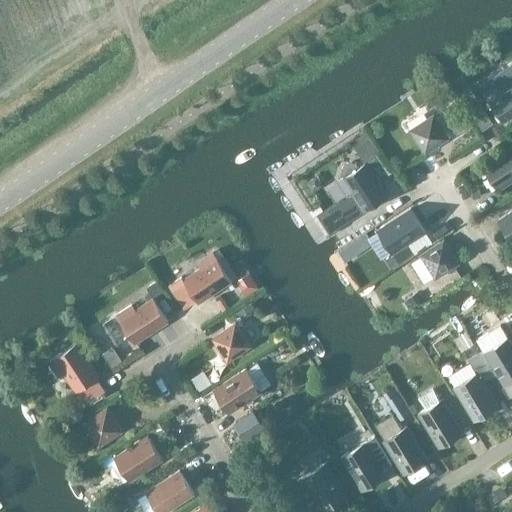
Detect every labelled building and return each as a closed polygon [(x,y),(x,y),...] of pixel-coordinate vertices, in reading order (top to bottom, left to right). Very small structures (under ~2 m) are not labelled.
[(484,89),(489,98),(488,99),(503,122),(511,116),(511,82),(503,89),(498,81),(493,80),(485,85),(484,89)] [(425,153),(448,138),(433,114),(410,130),(425,153)] [(367,129),(351,139),(364,158),(381,150),(367,129)] [(498,190),(511,180),(511,147),(483,167),(498,190)] [(375,154),(389,174),(394,171),(381,151),(379,151),(375,154)] [(363,161),(365,163),(337,181),(347,197),(352,194),(364,211),(388,196),(378,181),(389,174),(375,154),(363,161)] [(330,219),(342,214),(336,198),(324,203),(330,219)] [(392,254),(425,232),(410,209),(377,230),(392,254)] [(511,241),(511,211),(498,220),(511,241)] [(435,278),(459,263),(444,240),(420,254),(435,278)] [(198,303),(232,281),(213,252),(197,263),(201,268),(183,279),(185,282),(172,290),(184,308),(197,300),(198,303)] [(135,343),(168,321),(153,298),(135,309),(132,304),(116,315),(135,343)] [(227,361),(251,346),(235,323),(212,338),(227,361)] [(508,398),(511,395),(511,344),(507,338),(484,352),(504,386),(502,387),(508,398)] [(86,402),(104,390),(96,377),(99,376),(77,342),(48,361),(59,377),(64,373),(75,391),(78,389),(86,402)] [(469,359),(477,372),(453,387),(474,421),(498,406),(484,383),(494,376),(479,353),(469,359)] [(206,361),(212,373),(224,368),(218,355),(206,361)] [(228,413),(262,391),(247,368),(213,390),(228,413)] [(423,385),(428,397),(442,391),(437,379),(423,385)] [(439,448),(463,433),(442,399),(418,414),(439,448)] [(99,446),(122,431),(107,407),(83,422),(99,446)] [(404,474),(427,460),(407,426),(383,440),(404,474)] [(129,481),(163,459),(148,436),(114,457),(129,481)] [(362,491),(386,476),(365,442),(341,457),(362,491)] [(327,511),(349,511),(352,511),(344,498),(347,496),(326,462),(297,480),(307,496),(312,493),(323,511),(326,510),(327,511)] [(158,511),(165,511),(194,493),(179,470),(146,492),(158,511)]
